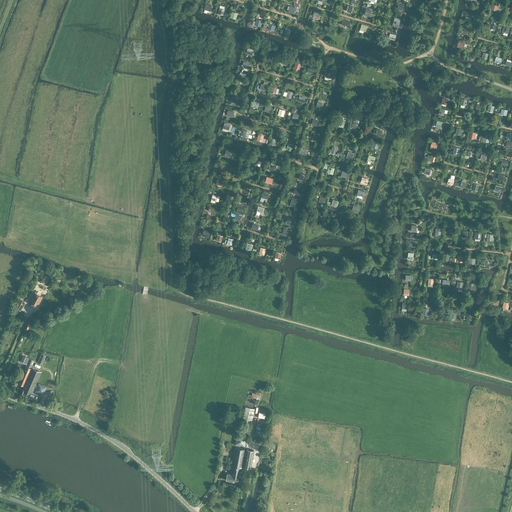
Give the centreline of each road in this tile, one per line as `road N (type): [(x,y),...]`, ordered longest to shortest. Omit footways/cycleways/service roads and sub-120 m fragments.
road 1 (unclassified): [(193,511),(109,439),(0,394)]
road 2 (track): [(170,282),(0,237)]
